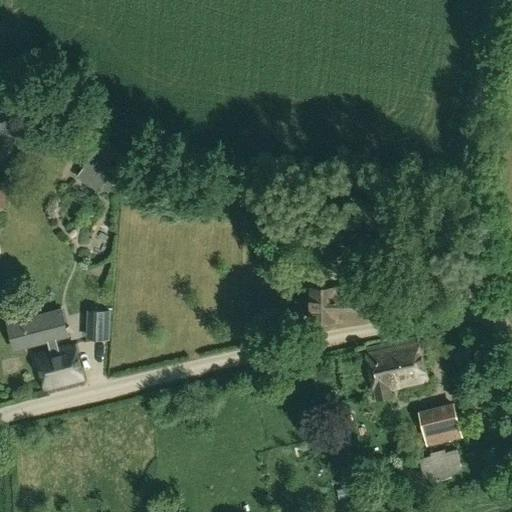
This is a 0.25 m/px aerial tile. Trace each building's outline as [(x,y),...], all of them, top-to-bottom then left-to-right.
[(96,155),(79,176),(100,191),(116,169),(109,164),(120,148),(101,135),(90,151),(96,155)] [(310,198),(308,217),(341,220),(343,202),(310,198)] [(370,320),(370,286),(334,286),(334,285),(312,285),(311,320),(334,320),(370,320)] [(112,309),(93,310),(91,337),(109,340),(112,309)] [(54,320),(38,324),(41,340),(46,338),(49,350),(37,353),(45,388),(84,379),(76,344),(60,348),(54,320)] [(419,336),(366,348),(377,399),(392,396),(391,389),(429,381),(419,336)] [(420,410),(428,445),(461,437),(454,402),(420,410)] [(350,407),(336,411),(339,423),(353,419),(350,407)] [(431,456),(420,458),(424,476),(436,477),(435,474),(450,471),(451,474),(461,468),(457,450),(445,453),(444,449),(430,453),(431,456)]
